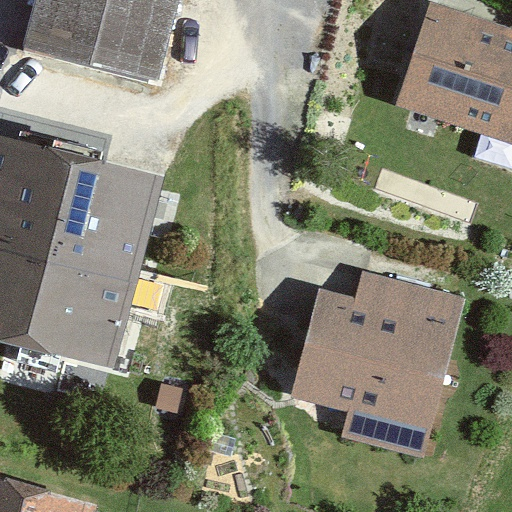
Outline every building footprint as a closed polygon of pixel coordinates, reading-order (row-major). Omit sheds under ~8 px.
[(155,71),(171,0),(42,0),(32,41),(155,71)] [(511,30),(429,5),(399,107),(511,140),(511,30)] [(151,178),(0,141),(0,330),(109,357),(151,178)] [(356,301),(319,291),(293,393),(432,428),(465,297),(364,271),(356,301)] [(96,511),(99,503),(0,475),(0,511),(96,511)]
